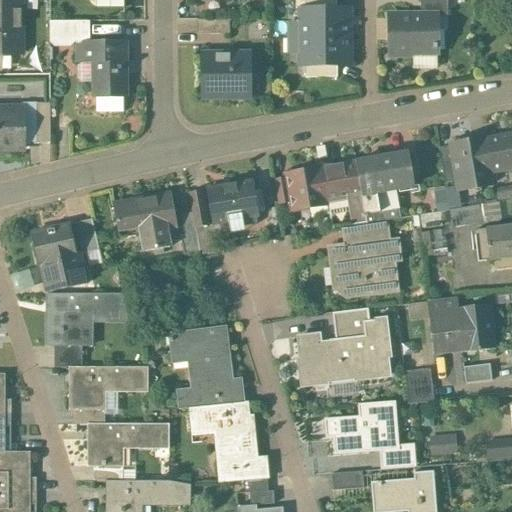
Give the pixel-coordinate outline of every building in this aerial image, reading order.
[(21,0),(0,0),(0,55),(22,55),(21,0)] [(336,0),(304,0),(305,10),(337,10),(336,0)] [(305,10),(301,10),(301,12),(302,12),(302,38),(349,38),(349,10),(337,10),(305,10)] [(438,16),(389,16),(389,56),(438,56),(438,16)] [(230,21),(197,21),(197,35),(230,35),(230,21)] [(89,22),(50,23),(50,44),(77,44),(90,44),(89,22)] [(349,38),(302,38),(302,65),(301,65),(301,66),(305,66),(337,66),(349,66),(349,38)] [(90,44),(77,44),(77,63),(93,63),(94,98),(126,98),(126,43),(90,44)] [(250,55),(202,55),(202,99),(250,99),(250,55)] [(337,66),(305,66),(306,78),(337,78),(337,66)] [(50,105),(36,105),(36,144),(50,144),(50,105)] [(23,109),(0,109),(0,150),(23,151),(23,109)] [(511,134),(484,140),(483,140),(489,173),(490,173),(511,170),(511,169),(511,134)] [(484,139),(450,145),(457,183),(459,191),(482,187),(480,176),(490,174),(490,173),(489,173),(483,140),(484,140),(484,139)] [(451,147),(439,149),(445,184),(457,183),(451,147)] [(391,157),(356,163),(362,196),(396,189),(396,190),(398,190),(396,179),(411,177),(407,154),(405,154),(405,155),(392,157),(391,157)] [(356,163),(320,169),(326,201),(327,201),(347,198),(362,196),(356,163)] [(320,169),(286,176),(286,179),(290,203),(292,212),(328,205),(327,201),(326,201),(320,169)] [(286,179),(275,181),(279,205),(290,203),(286,179)] [(251,182),(207,190),(213,225),(228,223),(230,234),(245,232),(243,220),(258,217),(257,214),(266,213),(262,191),(253,193),(251,182)] [(445,187),(435,189),(439,213),(450,212),(445,187)] [(396,189),(362,196),(367,225),(401,220),(396,190),(396,189)] [(202,191),(189,193),(196,228),(208,226),(202,191)] [(362,196),(347,198),(353,227),(367,225),(362,196)] [(169,197),(132,204),(137,227),(139,236),(140,236),(166,231),(175,229),(169,197)] [(347,198),(327,201),(328,205),(332,230),(353,227),(347,198)] [(132,204),(113,208),(118,230),(137,227),(132,204)] [(481,204),(452,211),(455,224),(484,216),(481,204)] [(92,220),(75,224),(82,255),(99,251),(92,220)] [(388,223),(356,228),(359,247),(390,242),(388,223)] [(508,225),(490,227),(492,236),(488,237),(488,243),(490,257),(511,254),(511,233),(510,234),(508,225)] [(69,228),(33,236),(40,268),(46,266),(76,260),(69,228)] [(166,231),(140,236),(144,253),(169,248),(166,231)] [(197,234),(181,237),(184,255),(200,252),(197,234)] [(359,247),(347,248),(347,247),(329,249),(332,268),(342,267),(343,280),(339,286),(340,293),(346,298),(397,292),(393,262),(399,261),(397,242),(390,242),(359,247)] [(488,243),(477,245),(479,259),(490,257),(488,243)] [(76,260),(46,266),(52,290),(66,286),(67,290),(87,285),(83,269),(78,270),(76,260)] [(124,296),(48,295),(47,345),(55,345),(55,369),(70,369),(82,369),(83,320),(129,321),(124,296)] [(490,306),(457,310),(456,299),(428,303),(434,355),(451,353),(451,350),(460,349),(461,354),(495,350),(490,306)] [(368,310),(333,314),(336,340),(365,337),(363,323),(370,322),(368,310)] [(370,322),(363,323),(365,337),(336,340),(329,341),(330,343),(320,344),(319,336),(298,338),(301,360),(299,361),(302,387),(327,384),(326,378),(355,375),(356,381),(389,377),(387,358),(390,357),(385,320),(370,322)] [(221,328),(170,334),(172,356),(191,354),(193,379),(192,379),(193,391),(177,393),(179,410),(188,409),(242,404),(240,381),(230,382),(228,356),(223,357),(221,328)] [(490,365),(464,368),(466,385),(492,382),(490,365)] [(82,369),(70,369),(69,412),(75,412),(75,425),(88,425),(105,425),(106,394),(148,395),(148,369),(82,369)] [(430,370),(404,374),(408,405),(434,403),(430,370)] [(0,375),(0,414),(11,414),(11,401),(5,401),(5,375),(0,375)] [(359,415),(324,418),(325,435),(333,435),(334,454),(380,451),(381,468),(416,466),(415,442),(399,443),(397,401),(359,403),(359,415)] [(242,404),(188,409),(190,430),(216,428),(221,484),(243,482),(267,480),(265,460),(255,461),(251,418),(246,418),(244,404),(242,404)] [(11,414),(0,414),(0,453),(5,453),(5,428),(11,428),(11,414)] [(105,425),(88,425),(88,467),(124,468),(124,450),(169,451),(169,425),(105,425)] [(430,437),(432,455),(459,451),(457,433),(430,437)] [(5,453),(0,453),(0,492),(36,492),(36,479),(30,479),(30,453),(5,453)] [(362,473),(331,475),(333,492),(363,489),(362,473)] [(435,511),(433,473),(414,474),(414,480),(371,484),(373,511),(435,511)] [(267,480),(243,482),(244,494),(250,493),(268,492),(267,480)] [(169,482),(107,482),(106,511),(141,511),(142,508),(191,508),(191,486),(169,482)] [(36,492),(0,492),(0,511),(30,511),(30,506),(36,506),(36,492)] [(268,492),(250,493),(251,507),(254,506),(274,505),(273,492),(268,492)]
